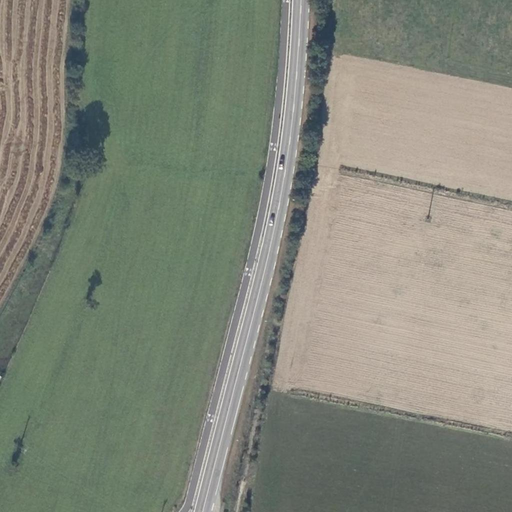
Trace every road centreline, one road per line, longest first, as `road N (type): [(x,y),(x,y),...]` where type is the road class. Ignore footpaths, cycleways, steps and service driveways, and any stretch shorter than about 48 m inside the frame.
road 1 (secondary): [(300,0),(284,178),(234,387)]
road 2 (secondary): [(234,387),(202,511)]
